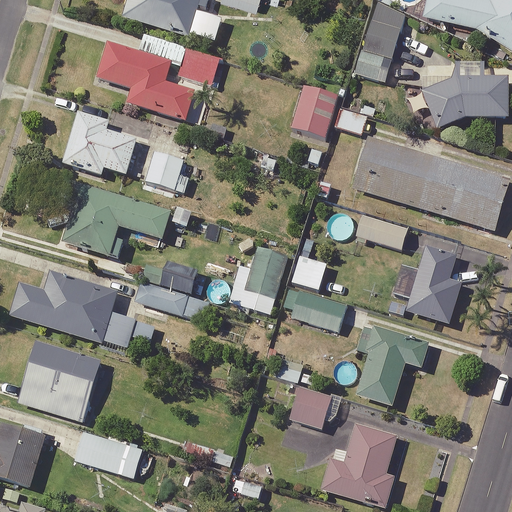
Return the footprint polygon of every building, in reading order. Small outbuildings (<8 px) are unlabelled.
[(207,0),(128,0),(123,18),(213,45),(221,19),(203,14),(207,0)] [(279,0),(221,0),(255,9),(257,0),(263,0),(279,4),(279,0)] [(511,0),(491,0),(490,3),(477,0),(426,0),(422,18),(477,32),(511,53),(511,0)] [(406,16),(376,6),(353,74),(383,84),(406,16)] [(169,64),(108,45),(97,79),(132,90),(127,104),(183,121),(192,93),(163,83),(169,64)] [(219,60),(186,50),(177,78),(211,88),(219,60)] [(422,91),(437,129),(464,118),(506,118),(507,77),(459,77),(422,91)] [(342,90),(308,78),(291,129),(324,140),(342,90)] [(369,119),(340,110),(334,129),(363,137),(369,119)] [(108,122),(76,113),(61,164),(100,175),(102,169),(125,175),(136,138),(105,129),(108,122)] [(508,181),(368,138),(352,189),(493,232),(508,181)] [(183,162),(154,152),(145,182),(183,194),(188,180),(178,177),(183,162)] [(170,213),(78,185),(61,242),(116,259),(121,241),(114,239),(117,227),(162,240),(170,213)] [(408,232),(364,217),(357,237),(401,253),(408,232)] [(454,258),(425,249),(405,312),(447,325),(460,285),(447,281),(454,258)] [(286,258),(257,250),(245,292),(274,300),(286,258)] [(116,293),(49,275),(44,292),(19,285),(10,317),(126,349),(134,322),(110,315),(116,293)] [(208,304),(142,284),(136,303),(202,323),(208,304)] [(345,307),(297,292),(289,318),(337,333),(345,307)] [(428,345),(372,328),(371,333),(361,330),(355,350),(369,354),(356,397),(391,407),(404,364),(421,369),(428,345)] [(100,363),(36,344),(18,404),(81,424),(100,363)] [(300,372),(277,366),(273,379),(297,385),(300,372)] [(330,394),(299,387),(290,426),(322,432),(330,394)] [(44,438),(1,425),(0,427),(0,479),(30,488),(44,438)] [(395,436),(354,425),(346,453),(335,450),(324,492),(386,509),(394,477),(385,474),(395,436)] [(142,450),(83,433),(74,463),(133,480),(142,450)] [(233,457),(193,449),(191,460),(231,468),(233,457)] [(263,488),(229,477),(225,491),(230,493),(227,501),(255,510),(263,488)]
